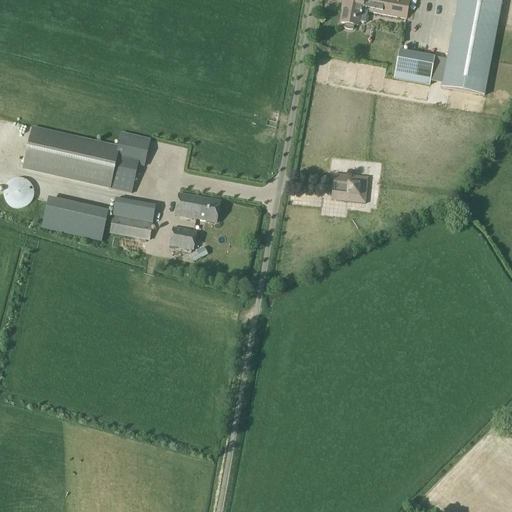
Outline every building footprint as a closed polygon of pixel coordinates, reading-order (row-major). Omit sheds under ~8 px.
[(344,9),(342,23),(345,24),(344,28),(346,29),(348,30),(353,30),(353,25),(354,25),(355,21),(366,23),(368,12),(406,19),(409,0),(343,0),(342,9),(344,9)] [(458,0),(442,88),(484,96),(502,0),(458,0)] [(399,53),(394,79),(430,86),(434,59),(399,53)] [(24,118),(25,102),(13,101),(12,117),(24,118)] [(33,128),(23,169),(131,194),(138,165),(144,167),(150,140),(149,140),(122,133),(119,145),(119,148),(33,128)] [(176,184),(208,190),(213,164),(182,157),(176,184)] [(368,177),(350,176),(334,174),(333,186),(349,188),(347,202),(365,204),(368,177)] [(29,182),(27,181),(25,179),(23,179),(21,178),(19,178),(18,178),(17,178),(16,178),(14,179),(13,179),(12,180),(11,180),(9,181),(8,182),(6,184),(5,186),(4,188),(3,190),(3,192),(3,193),(3,195),(3,196),(4,197),(4,199),(5,200),(5,201),(6,203),(8,205),(9,205),(10,206),(11,207),(12,207),(13,208),(16,209),(18,209),(21,209),(22,208),(24,208),(25,207),(27,207),(28,206),(29,205),(30,204),(31,203),(32,201),(32,200),(33,199),(34,196),(34,195),(34,193),(34,191),(33,189),(33,187),(32,186),(31,184),(30,184),(29,182)] [(175,216),(216,223),(220,202),(179,194),(175,216)] [(48,198),(41,229),(102,243),(109,212),(48,198)] [(113,216),(109,234),(149,241),(153,224),(156,206),(116,199),(113,216)] [(173,228),(169,247),(193,251),(197,232),(173,228)] [(204,248),(190,255),(194,262),(208,255),(204,248)]
